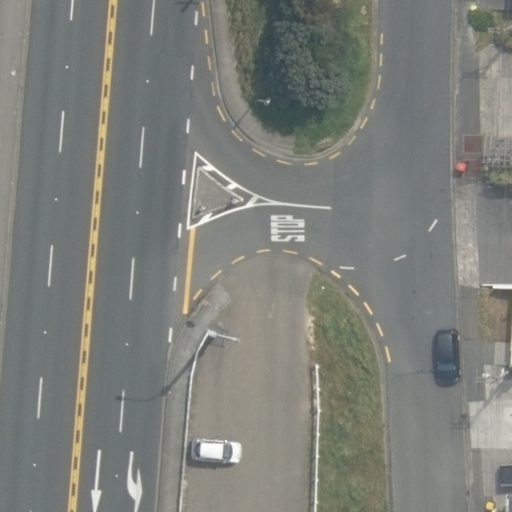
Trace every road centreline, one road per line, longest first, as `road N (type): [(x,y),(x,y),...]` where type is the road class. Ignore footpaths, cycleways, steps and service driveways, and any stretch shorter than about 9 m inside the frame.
road 1 (trunk): [(72,511),(97,184)]
road 2 (residential): [(383,210),(419,327),(431,511)]
road 3 (residential): [(383,210),(97,184)]
road 4 (residential): [(420,0),(411,136),(383,210)]
road 5 (trunk): [(97,184),(112,0)]
